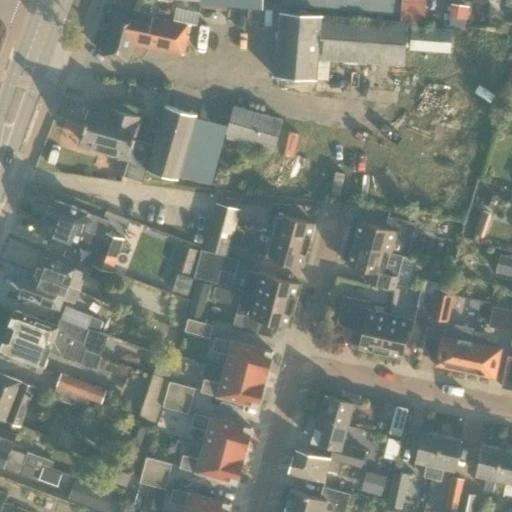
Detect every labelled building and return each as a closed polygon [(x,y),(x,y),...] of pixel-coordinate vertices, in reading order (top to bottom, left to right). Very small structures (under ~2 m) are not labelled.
[(167,0),(174,1),(174,0),(199,0),(199,2),(262,7),(262,0),(279,0),(279,7),(399,19),(400,0),(167,0)] [(466,19),(468,5),(451,3),(449,17),(466,19)] [(151,23),(131,17),(116,13),(104,55),(127,61),(132,43),(184,54),(190,25),(152,17),(151,23)] [(408,65),(411,22),(283,13),(278,76),(320,80),(321,59),(408,65)] [(410,48),(450,51),(451,29),(411,26),(410,48)] [(142,118),(144,110),(127,105),(125,112),(111,108),(110,111),(89,105),(84,123),(154,144),(136,138),(138,131),(146,133),(150,121),(142,118)] [(178,178),(184,156),(197,115),(166,106),(147,169),(178,178)] [(226,137),(272,151),(282,120),(235,106),(226,137)] [(154,144),(84,123),(84,124),(90,126),(84,145),(128,158),(123,174),(143,180),(154,144)] [(292,128),(287,148),(308,153),(314,133),(292,128)] [(492,208),(496,196),(493,195),(488,206),(492,208)] [(102,235),(109,219),(56,198),(49,215),(54,217),(52,222),(82,233),(84,228),(94,232),(102,235)] [(212,219),(235,225),(239,208),(216,202),(212,219)] [(308,244),(310,236),(313,223),(286,215),(289,204),(272,202),(267,222),(274,224),(272,235),(308,244)] [(483,236),(491,213),(483,210),(475,233),(483,236)] [(406,256),(415,223),(387,215),(384,227),(359,220),(352,241),(389,251),(403,255),(406,256)] [(227,254),(235,225),(212,219),(204,248),(227,254)] [(82,233),(52,222),(46,237),(76,248),(79,241),(97,248),(102,235),(94,232),(84,228),(82,233)] [(112,270),(116,260),(124,239),(105,231),(93,263),(112,270)] [(306,253),(308,244),(272,235),(266,256),(302,266),(305,253),(306,253)] [(403,255),(389,251),(352,241),(350,250),(347,263),(373,270),(369,282),(394,288),(395,283),(398,271),(403,255)] [(197,250),(182,245),(175,267),(190,272),(197,250)] [(34,272),(79,288),(81,282),(78,280),(82,269),(41,253),(34,272)] [(511,257),(500,254),(495,271),(511,275),(511,257)] [(216,267),(198,262),(194,276),(212,281),(216,267)] [(88,275),(106,282),(110,271),(93,264),(88,275)] [(292,304),(294,296),(297,283),(247,269),(241,291),(292,304)] [(76,295),(79,288),(34,272),(32,275),(31,274),(25,277),(21,288),(23,293),(58,306),(62,297),(69,300),(72,294),(76,295)] [(170,292),(186,298),(192,281),(176,275),(170,292)] [(193,295),(206,299),(210,285),(197,281),(193,295)] [(289,313),(292,304),(241,291),(232,325),(256,331),(259,319),(285,326),(289,313)] [(416,291),(414,304),(427,307),(430,294),(416,291)] [(454,295),(435,291),(429,317),(449,321),(454,295)] [(380,352),(388,315),(367,310),(369,300),(342,294),(335,323),(362,329),(358,347),(371,349),(371,350),(380,352)] [(511,329),(511,309),(493,305),(488,326),(511,331),(511,329)] [(424,333),(429,309),(416,306),(411,331),(424,333)] [(58,324),(14,307),(7,327),(51,343),(52,339),(64,344),(63,346),(70,348),(71,345),(83,349),(84,348),(86,342),(91,328),(86,326),(87,326),(61,316),(58,324)] [(61,316),(87,326),(90,317),(64,307),(61,316)] [(388,315),(380,352),(388,353),(402,356),(409,319),(388,315)] [(209,337),(213,324),(188,317),(184,329),(209,337)] [(465,370),(472,341),(475,328),(445,321),(436,363),(465,370)] [(51,343),(7,327),(0,343),(0,352),(41,369),(48,349),(96,367),(101,355),(84,348),(83,349),(71,345),(70,348),(63,346),(64,344),(52,339),(51,343)] [(265,379),(273,351),(215,336),(212,349),(223,352),(219,366),(265,379)] [(472,341),(465,370),(495,376),(501,348),(472,341)] [(511,354),(508,354),(501,385),(511,387),(511,354)] [(258,406),(265,379),(219,366),(215,380),(204,377),(200,391),(258,406)] [(0,415),(21,424),(36,384),(0,370),(0,415)] [(145,397),(162,402),(169,378),(153,373),(145,397)] [(67,390),(75,393),(102,402),(107,388),(72,376),(67,390)] [(166,392),(191,399),(194,387),(169,380),(166,392)] [(71,404),(75,393),(67,390),(56,386),(52,397),(71,404)] [(317,417),(347,425),(353,403),(358,404),(361,395),(342,390),(340,398),(323,393),(317,417)] [(162,405),(187,412),(191,399),(166,392),(162,405)] [(396,405),(389,432),(400,435),(408,408),(396,405)] [(244,454),(252,427),(194,411),(191,424),(202,428),(198,442),(244,454)] [(141,445),(149,423),(131,417),(123,438),(141,445)] [(362,465),(366,449),(342,443),(347,425),(317,417),(311,440),(333,446),(330,457),(340,459),(362,465)] [(22,461),(24,462),(26,454),(10,448),(16,432),(0,425),(0,450),(8,454),(6,460),(13,464),(15,458),(22,461)] [(432,478),(442,436),(421,431),(415,461),(427,463),(424,476),(432,478)] [(387,454),(398,456),(403,439),(392,436),(387,454)] [(442,436),(432,478),(442,480),(444,467),(455,469),(462,440),(442,436)] [(237,482),(244,454),(198,442),(194,456),(183,453),(179,466),(237,482)] [(495,478),(502,449),(482,444),(475,473),(486,476),(483,489),(492,491),(495,478)] [(327,469),(330,457),(294,447),(288,471),(324,481),(327,469)] [(511,495),(511,451),(502,449),(495,478),(506,480),(503,494),(511,495)] [(8,454),(0,450),(0,465),(19,473),(23,463),(24,462),(22,461),(15,458),(13,464),(6,460),(8,454)] [(41,463),(48,466),(51,459),(28,451),(26,454),(24,462),(23,463),(38,468),(38,467),(40,467),(41,463)] [(145,468),(170,475),(173,463),(148,456),(145,468)] [(330,457),(327,469),(337,472),(340,459),(330,457)] [(141,481),(166,488),(170,475),(145,468),(141,481)] [(409,474),(394,471),(387,503),(402,506),(409,474)] [(365,472),(360,490),(380,496),(385,478),(375,475),(365,472)] [(463,478),(451,476),(445,506),(446,507),(457,509),(463,478)] [(80,491),(76,502),(104,511),(113,511),(116,504),(120,496),(76,479),(72,488),(80,491)] [(323,511),(325,509),(336,511),(344,511),(350,493),(323,486),(320,497),(290,489),(284,511),(323,511)] [(227,511),(230,503),(173,488),(169,501),(180,504),(178,511),(227,511)] [(165,495),(148,491),(145,506),(161,510),(165,495)] [(473,511),(477,495),(462,492),(457,511),(473,511)]
